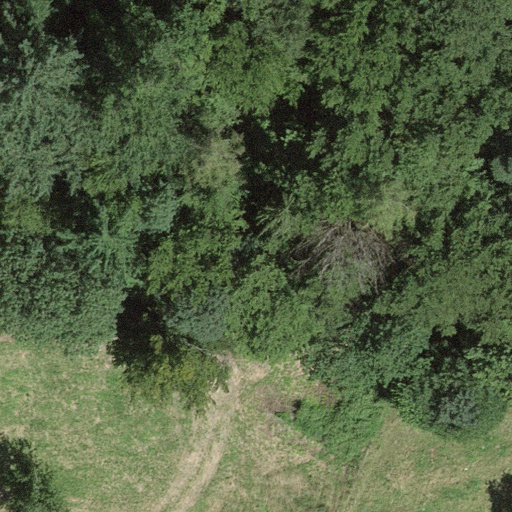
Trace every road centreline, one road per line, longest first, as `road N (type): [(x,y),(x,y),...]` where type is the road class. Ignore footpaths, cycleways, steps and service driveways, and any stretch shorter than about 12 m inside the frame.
road 1 (track): [(0,281),(112,294),(511,268)]
road 2 (track): [(266,0),(412,86),(511,119)]
